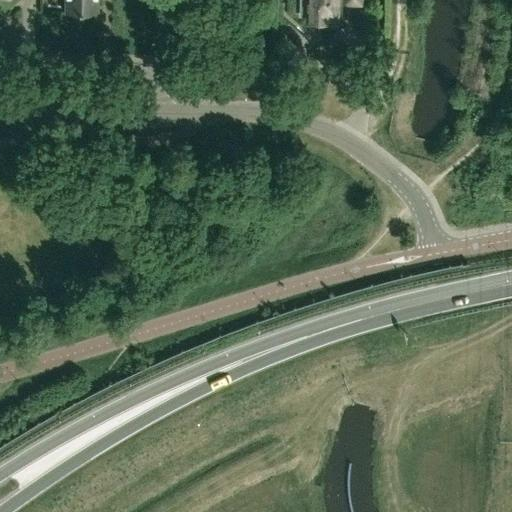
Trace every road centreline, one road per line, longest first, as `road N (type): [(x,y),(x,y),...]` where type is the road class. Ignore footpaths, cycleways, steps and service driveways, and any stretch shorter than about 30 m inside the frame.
road 1 (residential): [(416,197),(378,163),(297,119),(0,107)]
road 2 (primary): [(8,511),(164,408),(340,325)]
road 3 (primary): [(340,325),(285,336),(155,389),(0,478)]
road 4 (primary): [(340,325),(511,284)]
road 5 (unclassified): [(511,240),(436,254),(416,197)]
